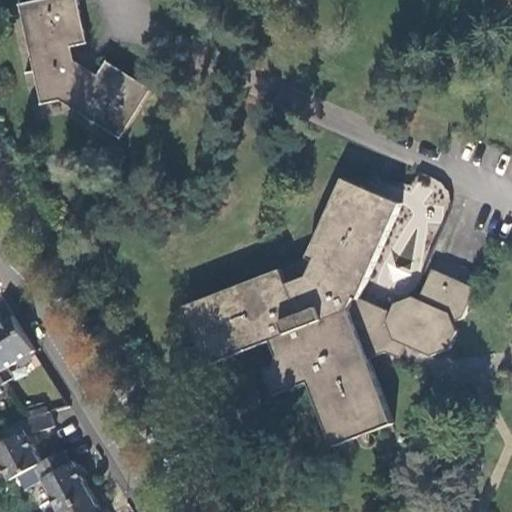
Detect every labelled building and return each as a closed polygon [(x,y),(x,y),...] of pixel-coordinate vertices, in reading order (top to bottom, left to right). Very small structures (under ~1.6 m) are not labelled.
[(69,49),(88,44),(78,0),(47,0),(25,5),(48,104),(66,99),(126,136),(154,91),(109,64),(100,79),(85,71),(81,76),(74,73),(69,49)] [(421,215),(428,207),(438,215),(449,203),(421,177),(402,197),(421,215)] [(394,313),(363,299),(402,204),(346,179),(313,259),(317,260),(311,277),(291,285),(285,271),(188,307),(211,367),(275,343),(281,359),(279,366),(269,370),(279,395),(292,390),(297,391),(301,387),(311,384),(337,448),(396,424),(370,359),(389,352),(404,359),(409,347),(434,357),(453,350),(459,334),(456,323),(465,320),(477,290),(436,272),(423,301),(416,299),(398,305),(394,313)] [(0,365),(9,380),(16,375),(10,366),(36,349),(14,314),(0,322),(0,327),(1,329),(0,329),(0,365)] [(0,383),(1,384),(9,380),(0,365),(0,383)] [(52,410),(3,424),(8,439),(0,443),(0,455),(12,478),(36,465),(44,461),(29,434),(56,425),(52,410)] [(44,461),(36,465),(61,509),(92,492),(75,461),(72,461),(65,449),(44,461)] [(103,511),(92,492),(61,509),(62,511),(103,511)]
